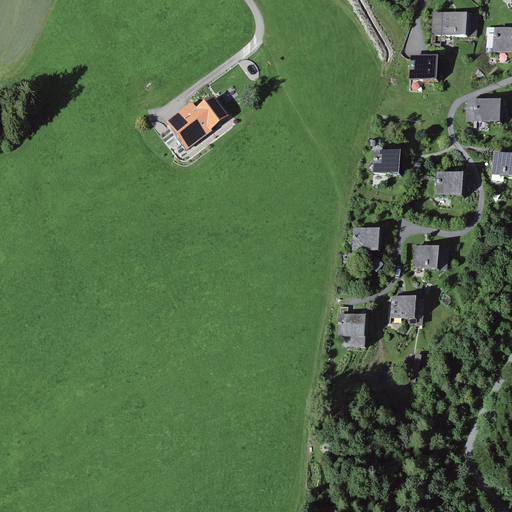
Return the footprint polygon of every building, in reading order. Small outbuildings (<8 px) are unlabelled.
[(478,18),(434,15),(433,35),(477,38),(478,18)] [(511,31),(497,30),(494,54),(511,55),(511,31)] [(440,61),(412,60),(411,82),(438,84),(440,61)] [(194,106),(169,125),(189,152),(232,121),(216,98),(198,112),(194,106)] [(502,106),(469,102),(467,125),(500,129),(502,106)] [(403,156),(376,153),(373,175),(401,178),(403,156)] [(511,156),(497,154),(493,177),(511,180),(511,156)] [(467,177),(438,174),(436,197),(464,200),(467,177)] [(380,232),(353,231),(352,253),(379,254),(380,232)] [(441,249),(416,247),(414,270),(439,272),(441,249)] [(419,299),(392,297),(391,319),(418,321),(419,299)] [(369,318),(342,316),(341,339),(352,339),(351,348),(367,349),(369,318)]
